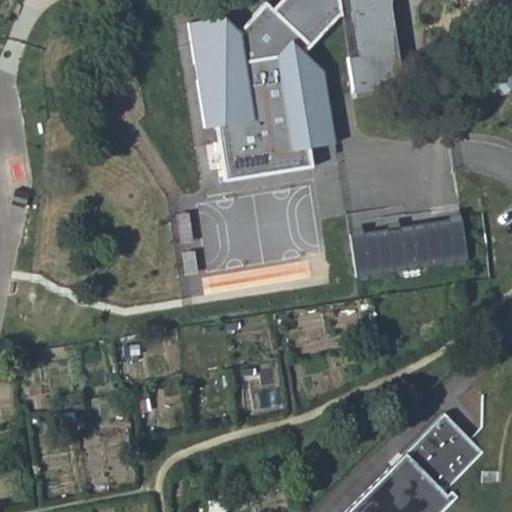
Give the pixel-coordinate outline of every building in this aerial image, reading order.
[(341,0),(283,0),(275,10),(265,2),(240,32),(223,18),(188,25),(219,188),(341,166),(324,74),(304,52),(344,16),(341,0)] [(341,0),(344,16),(349,52),(345,53),(351,88),(401,81),(389,2),(389,0),(341,0)] [(460,213),(348,231),(356,277),(467,260),(460,213)] [(312,247),(317,284),(345,280),(339,243),(312,247)] [(379,331),(366,333),(368,346),(381,344),(379,331)] [(353,335),(355,348),(368,346),(366,333),(353,335)] [(370,359),(368,346),(355,348),(358,360),(370,359)] [(232,358),(219,360),(221,372),(234,370),(232,358)] [(206,362),(208,375),(221,372),(219,360),(206,362)] [(223,386),(221,372),(208,375),(210,387),(223,386)] [(82,394),(69,396),(71,409),(84,407),(82,394)] [(56,398),(58,411),(71,409),(69,396),(56,398)] [(74,422),(71,409),(58,411),(61,424),(74,422)] [(347,505),(341,510),(342,511),(446,511),(457,502),(443,495),(483,459),(443,418),(402,459),(397,463),(347,505)]
